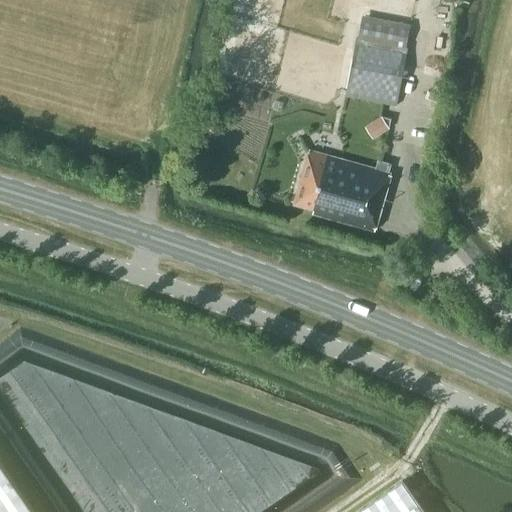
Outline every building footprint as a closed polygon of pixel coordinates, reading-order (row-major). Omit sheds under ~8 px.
[(409,45),(357,35),(345,96),(396,106),(409,45)] [(223,125),(214,115),(200,127),(209,138),(223,125)] [(390,129),(381,115),(364,127),(373,140),(390,129)] [(378,159),(375,168),(309,150),(294,203),(314,209),(312,213),(374,231),(390,173),(389,172),(391,163),(378,159)] [(365,481),(353,458),(339,466),(343,473),(305,494),(314,510),(365,481)] [(33,511),(0,463),(0,511),(33,511)] [(423,511),(403,482),(358,511),(423,511)]
